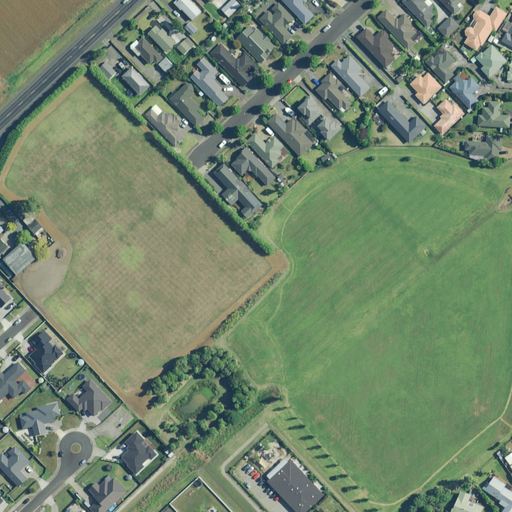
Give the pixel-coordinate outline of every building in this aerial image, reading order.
[(203,11),(191,0),(178,0),(175,3),(193,21),(203,11)] [(241,6),(234,0),(230,0),(220,9),(229,18),(241,6)] [(312,16),(303,5),(304,4),(308,0),(279,0),(303,25),(312,16)] [(401,0),(411,11),(425,26),(436,16),(424,3),(427,0),(401,0)] [(463,6),(460,2),(462,0),(438,0),(452,15),(463,6)] [(295,19),(276,2),(270,8),(273,11),(270,14),(264,9),(255,18),(282,43),(290,33),(282,26),(285,22),(289,25),(295,19)] [(462,34),(467,37),(463,43),(477,51),(480,45),(482,46),(492,29),(496,32),(499,25),(507,12),(495,5),(489,16),(477,9),(472,19),(476,21),(472,28),(467,25),(462,34)] [(414,26),(403,14),(395,21),(384,9),(376,17),(405,49),(414,42),(410,37),(415,32),(412,28),(414,26)] [(461,27),(451,16),(436,29),(445,40),(461,27)] [(511,21),(501,42),(511,47),(511,21)] [(199,29),(191,22),(185,28),(192,35),(199,29)] [(158,24),(148,34),(166,53),(176,43),(158,24)] [(272,44),(256,28),(253,31),(248,25),(236,36),(260,61),(272,50),(269,47),(272,44)] [(381,31),(373,37),(365,29),(355,38),(383,68),(394,59),(389,54),(396,48),(381,31)] [(196,44),(188,37),(178,48),(185,55),(196,44)] [(162,58),(143,38),(134,47),(150,64),(154,60),(157,63),(162,58)] [(249,74),(253,70),(255,73),(261,68),(258,65),(246,52),(237,61),(220,42),(210,51),(245,88),(254,79),(249,74)] [(427,46),(423,42),(418,48),(422,51),(427,46)] [(492,45),(483,53),(481,51),(475,57),(479,61),(484,67),(481,69),(494,83),(505,73),(500,68),(507,62),(492,45)] [(432,55),(424,62),(445,83),(454,75),(448,68),(455,61),(446,51),(442,55),(437,54),(434,57),(432,55)] [(340,61),(337,58),(329,66),(332,69),(346,83),(359,96),(369,88),(356,74),(362,69),(348,54),(340,61)] [(417,54),(413,58),(417,63),(421,59),(417,54)] [(174,66),(165,57),(158,65),(167,74),(174,66)] [(196,70),(188,77),(218,106),(224,100),(229,95),(211,78),(218,71),(204,57),(196,65),(203,72),(200,74),(196,70)] [(115,73),(105,63),(98,69),(108,80),(115,73)] [(149,85),(133,69),(123,79),(140,95),(149,85)] [(404,79),(397,71),(392,76),(399,84),(404,79)] [(428,101),(427,101),(433,95),(442,87),(427,72),(421,78),(418,74),(407,84),(416,93),(414,95),(424,105),(428,101)] [(327,102),(329,100),(341,112),(351,102),(339,90),(343,85),(330,73),(313,89),(327,102)] [(470,76),(464,82),(461,79),(452,87),(471,108),(480,100),(476,95),(483,88),(470,76)] [(177,109),(178,108),(196,128),(208,117),(189,97),(194,92),(186,84),(169,100),(177,109)] [(317,102),(310,95),(297,108),(309,119),(306,122),(309,125),(323,112),(315,104),(317,102)] [(435,109),(442,117),(432,126),(441,136),(451,127),(461,118),(464,115),(455,105),(452,108),(444,100),(435,109)] [(481,114),(478,114),(478,128),(509,127),(509,114),(499,114),(499,107),(497,107),(497,100),(487,100),(487,107),(481,107),(481,114)] [(408,123),(387,101),(376,111),(408,144),(418,134),(418,133),(425,127),(415,116),(408,123)] [(316,146),(304,134),(306,131),(294,119),(292,122),(278,108),(266,120),(304,158),(316,146)] [(152,109),(145,116),(176,148),(186,139),(176,128),(181,123),(172,114),(171,115),(168,112),(165,114),(163,112),(159,116),(152,109)] [(319,132),(326,140),(341,125),(334,118),(330,122),(324,116),(321,119),(323,121),(318,126),(321,130),(319,132)] [(266,143),(257,134),(247,144),(271,168),(281,158),(276,153),(284,145),(274,135),(266,143)] [(485,143),(465,141),(465,150),(469,150),(469,154),(499,156),(499,150),(501,150),(503,137),(486,135),(485,143)] [(275,177),(254,156),(246,148),(237,157),(238,158),(231,165),(242,177),(249,169),(266,186),(275,177)] [(334,160),(331,154),(322,159),(325,164),(334,160)] [(214,174),(228,188),(220,196),(231,207),(239,199),(246,207),(241,212),(246,218),(252,213),(262,203),(224,165),(214,174)] [(23,243),(3,259),(16,275),(36,259),(23,243)] [(0,305),(1,307),(10,298),(1,290),(4,287),(0,282),(0,305)] [(27,358),(43,374),(52,365),(50,364),(56,357),(58,359),(63,353),(55,346),(53,348),(48,342),(52,338),(44,331),(33,342),(38,347),(27,358)] [(26,371),(18,363),(4,376),(2,373),(0,374),(0,399),(8,391),(14,397),(21,390),(25,394),(31,388),(20,376),(26,371)] [(73,393),(67,400),(78,411),(81,408),(85,411),(87,409),(94,415),(101,408),(103,410),(112,401),(90,379),(82,387),(87,392),(79,399),(73,393)] [(27,416),(21,418),(24,429),(33,426),(35,435),(46,432),(44,423),(55,421),(54,416),(60,415),(57,403),(37,407),(38,410),(27,413),(27,416)] [(127,466),(135,475),(144,467),(141,464),(149,457),(151,459),(156,454),(149,446),(146,449),(141,444),(144,440),(136,432),(126,442),(132,448),(122,457),(129,464),(127,466)] [(0,467),(19,486),(27,478),(20,471),(30,461),(14,446),(8,452),(12,456),(8,459),(2,453),(0,455),(0,467)] [(511,459),(508,454),(497,462),(511,485),(511,459)] [(304,511),(324,495),(294,459),(270,480),(297,511),(304,511)] [(90,509),(93,511),(104,511),(126,491),(113,478),(108,483),(105,480),(99,485),(96,483),(88,490),(98,500),(90,509)] [(511,507),(511,501),(486,481),(475,494),(497,511),(496,511),(511,511),(511,510),(511,509),(511,507)] [(473,494),(460,489),(452,511),(480,511),(483,505),(470,501),(473,494)]
